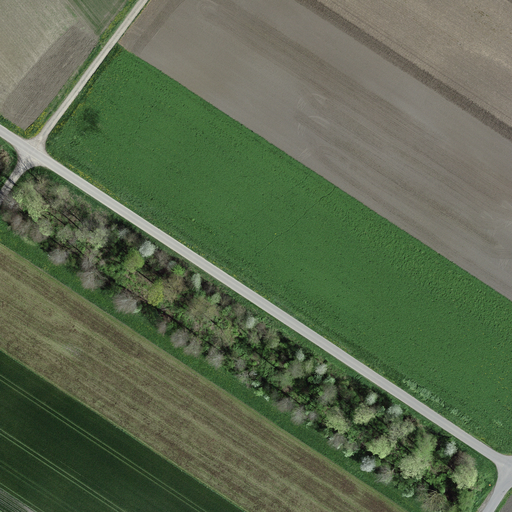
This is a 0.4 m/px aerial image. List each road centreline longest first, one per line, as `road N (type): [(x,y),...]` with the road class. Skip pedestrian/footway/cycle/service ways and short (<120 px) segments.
road 1 (track): [(511,465),(0,137)]
road 2 (track): [(146,0),(0,201)]
